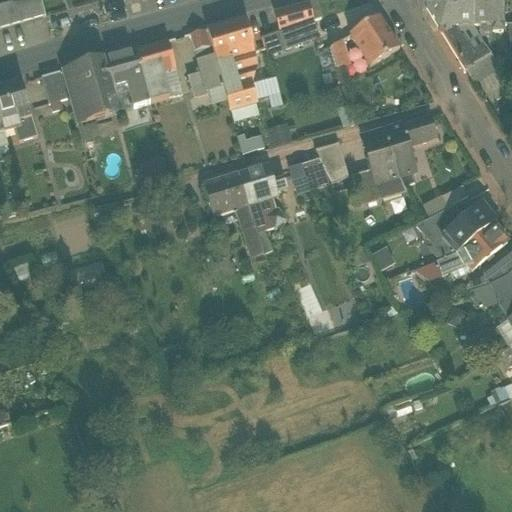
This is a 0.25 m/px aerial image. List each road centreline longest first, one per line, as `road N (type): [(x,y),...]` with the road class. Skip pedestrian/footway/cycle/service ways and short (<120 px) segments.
road 1 (tertiary): [(0,67),(237,0)]
road 2 (residential): [(392,0),(511,189)]
